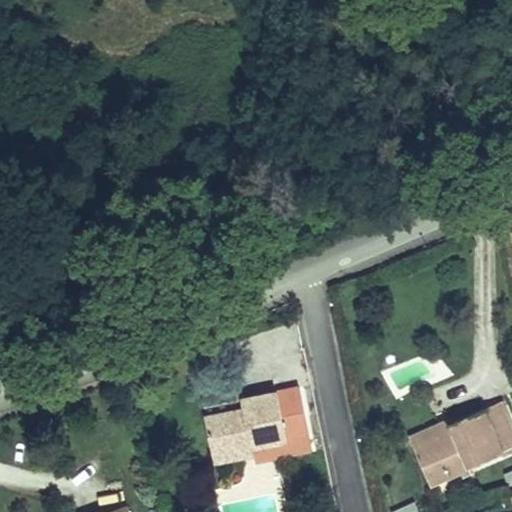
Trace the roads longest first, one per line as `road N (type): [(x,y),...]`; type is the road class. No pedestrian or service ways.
road 1 (residential): [(305,269),(0,387)]
road 2 (residential): [(305,269),(357,511)]
road 3 (residential): [(511,181),(305,269)]
